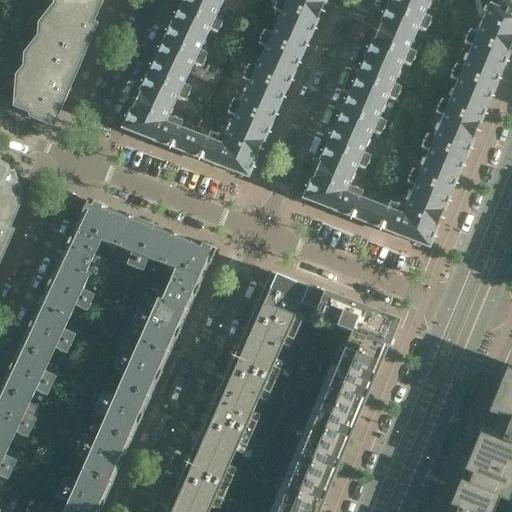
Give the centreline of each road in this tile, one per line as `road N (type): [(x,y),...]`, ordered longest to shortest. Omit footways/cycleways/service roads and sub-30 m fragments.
road 1 (residential): [(139,511),(262,235)]
road 2 (residential): [(262,235),(362,0)]
road 3 (tertiary): [(449,305),(363,511)]
road 4 (tertiary): [(408,511),(492,307)]
road 5 (residential): [(262,235),(449,305)]
road 6 (residential): [(77,162),(262,235)]
road 7 (residential): [(0,332),(77,162)]
road 8 (residential): [(77,162),(152,0)]
road 9 (tertiary): [(511,144),(449,305)]
